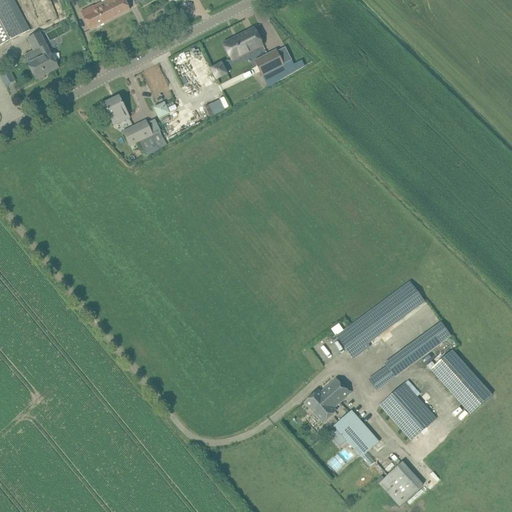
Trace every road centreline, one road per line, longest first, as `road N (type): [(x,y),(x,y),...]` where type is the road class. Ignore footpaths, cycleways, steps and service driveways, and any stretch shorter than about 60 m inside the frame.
road 1 (unclassified): [(294,402),(229,443),(181,434),(0,198)]
road 2 (tertiary): [(0,137),(263,0)]
